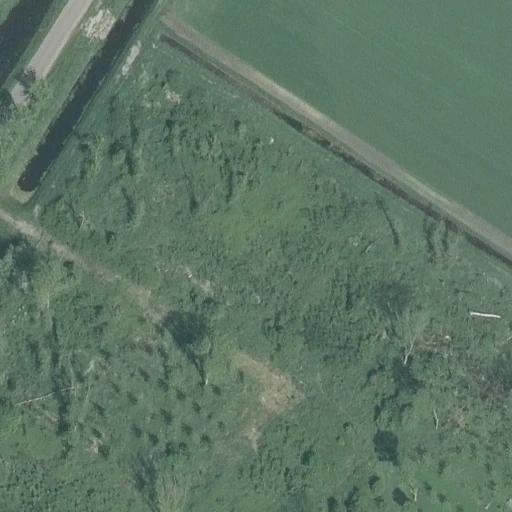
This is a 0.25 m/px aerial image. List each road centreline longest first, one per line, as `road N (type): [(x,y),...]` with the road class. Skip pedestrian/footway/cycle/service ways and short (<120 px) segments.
road 1 (track): [(0,213),(281,387),(269,406)]
road 2 (unclassified): [(0,128),(81,0)]
